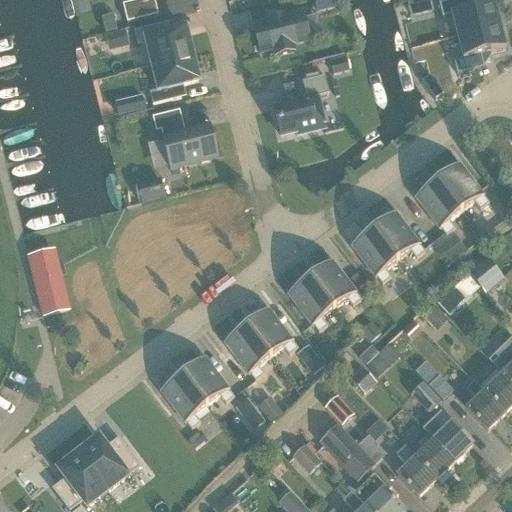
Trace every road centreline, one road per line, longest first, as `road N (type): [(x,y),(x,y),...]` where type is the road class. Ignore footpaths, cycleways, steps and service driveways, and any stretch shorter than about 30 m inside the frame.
road 1 (residential): [(0,474),(286,252)]
road 2 (residential): [(286,252),(472,109),(510,101)]
road 3 (residential): [(286,252),(266,218),(213,0)]
